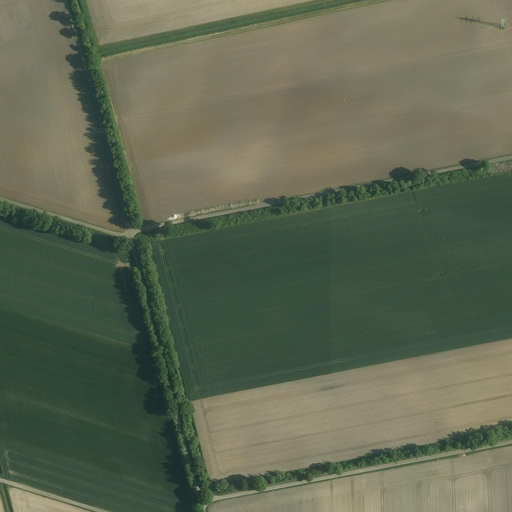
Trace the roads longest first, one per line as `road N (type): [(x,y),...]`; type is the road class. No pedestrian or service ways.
road 1 (unclassified): [(511,157),(128,232)]
road 2 (unclassified): [(215,498),(511,441)]
road 3 (unclassified): [(130,238),(197,491)]
road 4 (unclassified): [(65,0),(128,232)]
road 5 (unclassified): [(130,238),(0,199)]
